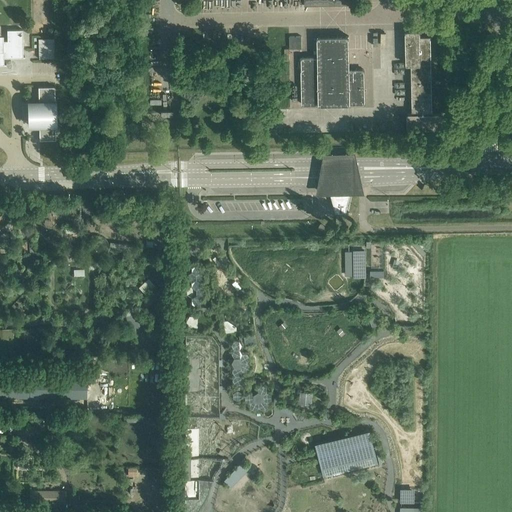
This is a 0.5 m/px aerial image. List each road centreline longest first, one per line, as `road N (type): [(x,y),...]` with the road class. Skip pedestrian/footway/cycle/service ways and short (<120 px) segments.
road 1 (unclassified): [(87,175),(352,178),(366,169)]
road 2 (unclassified): [(366,169),(162,166),(87,175)]
road 3 (unclassified): [(366,169),(511,167)]
